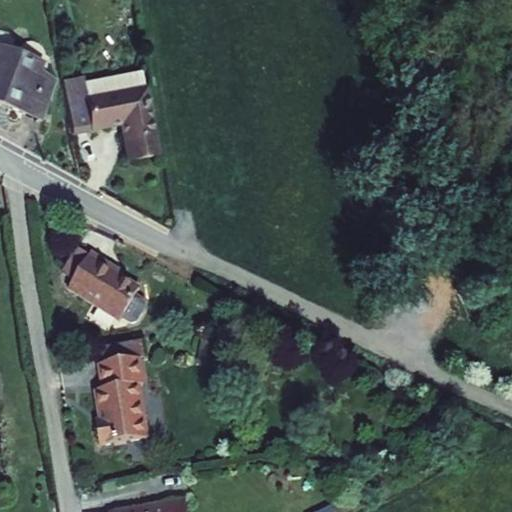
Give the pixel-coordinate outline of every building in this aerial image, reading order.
[(0,51),(0,111),(40,125),(56,79),(37,72),(40,65),(0,51)] [(142,75),(84,85),(87,101),(118,96),(144,92),(142,75)] [(62,81),(71,135),(120,127),(126,164),(129,163),(118,96),(87,101),(84,85),(83,78),(62,81)] [(144,92),(118,96),(129,163),(156,159),(144,92)] [(105,264),(90,255),(69,293),(121,323),(123,320),(131,325),(138,323),(147,308),(145,302),(136,297),(140,291),(102,269),(105,264)] [(94,426),(99,450),(148,441),(139,388),(143,387),(138,363),(100,370),(105,394),(95,395),(101,425),(94,426)] [(187,511),(186,501),(124,511),(187,511)]
